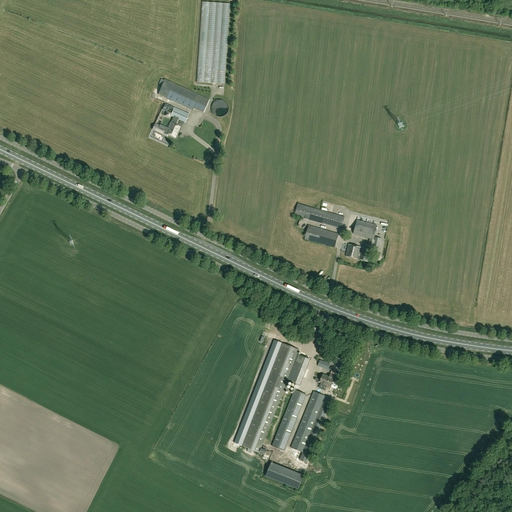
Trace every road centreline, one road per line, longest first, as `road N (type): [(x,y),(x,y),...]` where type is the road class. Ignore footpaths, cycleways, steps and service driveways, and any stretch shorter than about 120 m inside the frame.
road 1 (primary): [(511,351),(414,334),(320,303),(0,149)]
road 2 (unclassified): [(511,341),(354,305),(0,138)]
road 3 (unclassified): [(511,361),(414,344),(321,314),(21,170)]
